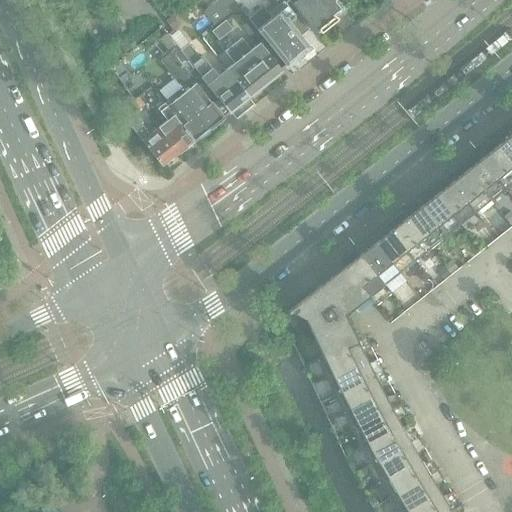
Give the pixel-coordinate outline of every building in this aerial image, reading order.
[(213,25),(238,6),(233,0),(218,0),(203,12),(213,25)] [(301,35),(305,32),(308,29),(296,14),(294,15),(283,1),(284,0),(266,0),(269,4),(264,8),(263,6),(248,18),(286,67),(302,55),(301,54),(310,47),(301,35)] [(343,9),(336,0),(289,0),(315,32),(322,33),(329,27),(329,21),(343,9)] [(110,6),(83,19),(96,48),(124,35),(110,6)] [(173,15),(165,20),(173,30),(180,24),(173,15)] [(218,40),(232,29),(226,20),(211,31),(218,40)] [(280,69),(259,45),(252,50),(242,38),(233,44),(265,84),(281,71),(280,69)] [(248,97),(227,70),(219,77),(202,57),(201,58),(189,44),(180,51),(194,68),(229,112),(248,97)] [(265,84),(233,44),(225,51),(235,64),(227,70),(248,97),(265,84)] [(194,68),(180,51),(178,48),(171,53),(171,52),(160,61),(178,84),(189,75),(188,73),(194,68)] [(222,117),(196,85),(168,106),(194,140),(222,117)] [(195,140),(194,140),(168,106),(168,107),(164,103),(157,109),(166,120),(157,127),(178,153),(195,140)] [(178,153),(157,127),(149,134),(132,113),(125,119),(132,129),(161,166),(178,153)] [(511,135),(507,129),(492,141),(511,166),(511,135)] [(511,181),(511,166),(492,141),(477,153),(504,187),(511,181)] [(504,187),(477,153),(462,165),(489,199),(504,187)] [(489,199),(462,165),(447,177),(474,211),(489,199)] [(474,211),(447,177),(432,189),(459,223),(474,211)] [(459,223),(432,189),(417,201),(444,235),(459,223)] [(444,235),(417,201),(402,213),(429,247),(444,235)] [(429,247),(402,213),(386,225),(414,259),(429,247)] [(414,259),(386,225),(371,237),(399,271),(414,259)] [(399,271),(371,237),(356,249),(391,293),(392,293),(385,283),(399,271)] [(391,293),(356,249),(341,261),(344,266),(368,296),(376,306),(391,293)] [(457,269),(451,261),(444,266),(451,274),(457,269)] [(357,340),(345,314),(351,309),(368,296),(344,266),(287,311),(288,313),(291,311),(304,319),(323,357),(357,340)] [(450,275),(443,267),(437,272),(443,280),(450,275)] [(291,318),(287,314),(282,318),(286,323),(291,318)] [(360,360),(352,345),(358,342),(357,340),(323,357),(317,359),(326,377),(360,360)] [(369,377),(360,360),(326,377),(335,395),(369,377)] [(377,394),(369,377),(335,395),(344,412),(377,394)] [(386,412),(377,394),(344,412),(350,425),(353,429),(386,412)] [(395,428),(386,412),(353,429),(362,446),(395,428)] [(405,445),(395,428),(362,446),(372,464),(405,445)] [(414,462),(411,456),(405,445),(372,464),(375,470),(381,481),(414,462)] [(391,498),(424,478),(414,462),(381,481),(391,498)] [(399,511),(404,511),(434,494),(424,478),(391,498),(399,511)] [(440,511),(444,510),(437,500),(434,494),(404,511),(440,511)]
